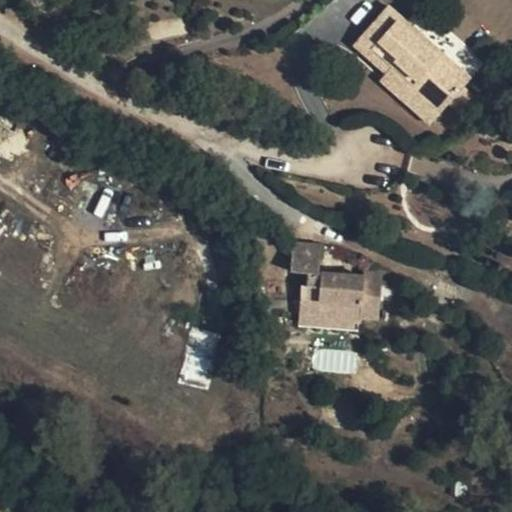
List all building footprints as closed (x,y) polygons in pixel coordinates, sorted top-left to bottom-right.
[(427,101),(441,112),(470,79),(386,6),(353,45),(385,73),(390,68),(411,86),(406,92),(423,107),(427,101)] [(430,125),(441,112),(427,101),(423,107),(406,92),(411,86),(390,68),(385,73),(380,80),(430,125)] [(0,335),(6,339),(156,411),(193,225),(0,101),(0,335)] [(292,288),(290,305),(308,308),(307,317),(327,320),(327,326),(344,328),(352,329),(353,325),(367,327),(374,284),(357,280),(356,284),(312,276),(315,250),(287,246),(283,273),(299,276),(298,288),(292,288)] [(308,308),(290,305),(287,325),(343,334),(344,328),(327,326),(327,320),(307,317),(308,308)]
